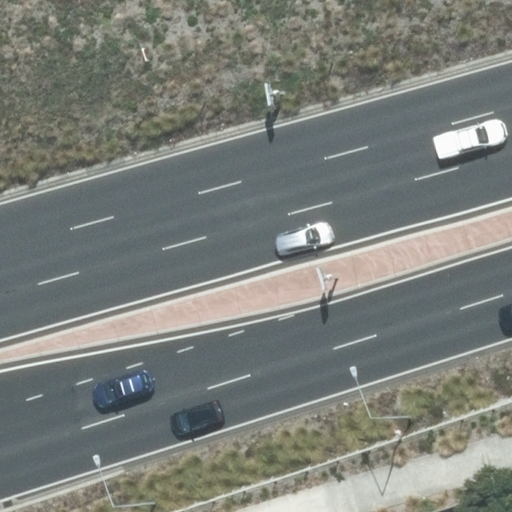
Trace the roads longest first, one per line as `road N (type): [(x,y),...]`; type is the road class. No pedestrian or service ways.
road 1 (primary): [(511,296),(0,459)]
road 2 (primary): [(0,280),(511,118)]
